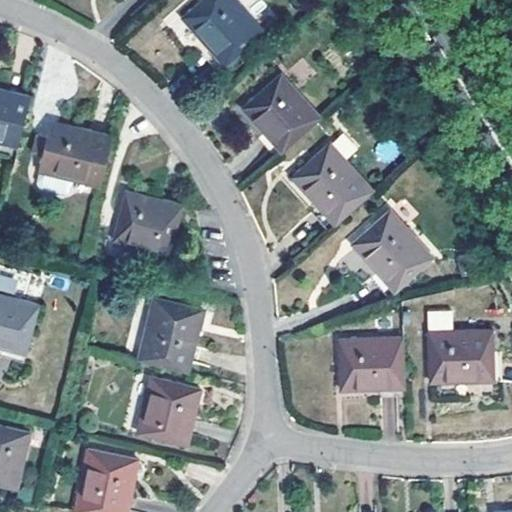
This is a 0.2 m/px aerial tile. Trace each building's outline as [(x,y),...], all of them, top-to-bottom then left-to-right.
[(206,0),(184,20),(210,47),(220,58),(212,65),(220,74),(265,32),(234,0),(206,0)] [(202,54),(212,65),(220,58),(210,47),(202,54)] [(276,160),(322,120),(283,77),(247,110),(268,134),(277,145),(269,152),(276,160)] [(0,140),(22,146),(35,98),(0,88),(0,140)] [(53,145),(49,163),(46,176),(48,176),(45,188),(48,194),(72,200),(78,196),(81,185),(107,191),(119,143),(58,128),(53,145)] [(277,145),(268,134),(259,140),(269,152),(277,145)] [(49,163),(53,145),(42,142),(38,161),(49,163)] [(325,236),(371,195),(329,148),(292,181),(316,210),(327,222),(319,229),(325,236)] [(175,261),(189,211),(140,198),(133,196),(120,245),(175,261)] [(309,217),(319,229),(327,222),(316,210),(309,217)] [(350,249),(375,278),(385,289),(377,296),(384,304),(430,264),(388,216),(350,249)] [(377,296),(385,289),(375,278),(368,285),(377,296)] [(0,362),(5,363),(8,353),(22,358),(37,309),(0,298),(0,362)] [(161,301),(144,364),(193,376),(205,327),(209,313),(161,301)] [(451,318),(427,319),(431,389),(494,386),(491,336),(452,339),(451,318)] [(406,403),(402,344),(336,348),(340,398),(380,397),(394,396),(395,404),(406,403)] [(19,368),(22,358),(8,353),(5,363),(19,368)] [(199,395),(150,384),(137,440),(185,451),(199,395)] [(380,405),(395,404),(394,396),(380,397),(380,405)] [(34,441),(0,431),(0,491),(17,496),(34,441)] [(90,453),(76,511),(127,511),(139,464),(90,453)]
